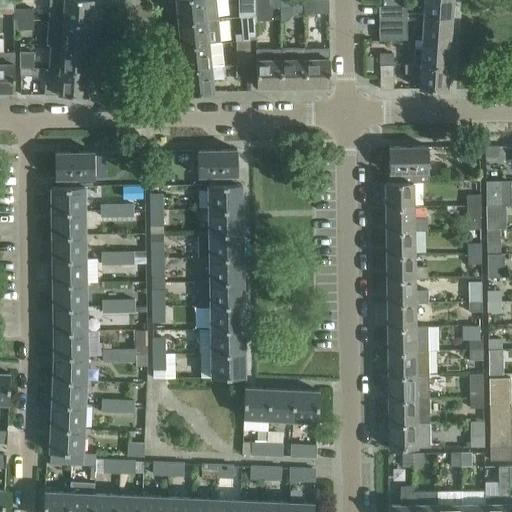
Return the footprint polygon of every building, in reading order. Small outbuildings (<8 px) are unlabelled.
[(50,0),(49,20),(90,23),(92,0),(50,0)] [(216,0),(176,0),(178,21),(206,19),(218,18),(216,0)] [(279,0),(255,0),(255,8),(256,18),(256,20),(271,20),(271,7),(280,6),(279,0)] [(304,0),(279,0),(280,6),(292,6),(292,11),(304,11),(304,0)] [(304,0),(304,11),(304,12),(329,12),(328,0),(304,0)] [(424,0),(424,16),(451,17),(452,0),(424,0)] [(383,5),(379,5),(379,16),(403,16),(407,15),(407,5),(403,5),(402,5),(383,5)] [(19,18),(32,18),(32,8),(19,8),(19,18)] [(403,16),(379,16),(379,27),(403,27),(407,27),(407,15),(403,16)] [(450,41),(451,17),(424,16),(422,39),(450,41)] [(33,28),(32,19),(32,18),(19,18),(19,28),(33,28)] [(206,19),(178,21),(181,45),(220,42),(218,18),(206,19)] [(89,47),(90,23),(49,20),(47,44),(51,44),(89,47)] [(414,48),(413,63),(420,63),(448,65),(450,41),(422,39),(421,48),(414,48)] [(181,45),(183,69),(211,66),(223,64),(220,42),(181,45)] [(237,42),(237,66),(250,65),(250,42),(237,42)] [(51,44),(50,68),(87,71),(89,47),(51,44)] [(256,49),(257,86),(281,86),(281,48),(256,49)] [(281,86),(305,86),(305,48),(281,48),(281,86)] [(305,86),(330,85),(329,48),(305,48),(305,86)] [(14,52),(0,52),(0,90),(14,90),(14,52)] [(20,52),(20,67),(33,67),(33,52),(20,52)] [(393,53),(379,53),(380,64),(393,64),(393,53)] [(446,90),(448,65),(420,63),(413,63),(404,64),(405,75),(420,74),(419,88),(446,90)] [(223,64),(211,66),(183,69),(185,94),(213,91),(212,80),(225,78),(223,64)] [(393,88),(393,64),(380,64),(380,89),(393,88)] [(250,77),(250,65),(237,66),(237,77),(250,77)] [(20,67),(20,77),(33,77),(33,67),(20,67)] [(86,95),(87,71),(50,68),(48,94),(58,93),(86,95)] [(479,156),(479,145),(466,146),(466,156),(479,156)] [(498,156),(498,145),(485,145),(485,156),(498,156)] [(389,182),(413,181),(428,181),(428,146),(389,146),(389,182)] [(198,150),(198,175),(216,175),(216,183),(236,184),(236,174),(237,174),(237,149),(198,150)] [(94,152),(54,152),(55,177),(56,177),(56,186),(76,185),(76,177),(94,176),(94,152)] [(503,180),(486,180),(486,205),(499,205),(499,204),(503,204),(503,180)] [(413,206),(413,181),(389,182),(385,182),(385,206),(413,206)] [(242,208),(241,183),(236,184),(216,183),(208,184),(208,208),(242,208)] [(142,184),(122,184),(122,198),(142,197),(142,184)] [(84,185),(76,185),(56,186),(51,186),(51,210),(84,210),(84,185)] [(150,193),(150,209),(162,209),(162,193),(150,193)] [(480,195),(467,195),(467,205),(480,205),(480,195)] [(117,215),(117,203),(101,204),(101,216),(117,215)] [(133,215),(132,209),(132,203),(117,203),(117,215),(133,215)] [(480,205),(467,205),(467,215),(480,215),(480,205)] [(499,205),(486,205),(486,215),(499,215),(499,205)] [(386,230),(413,230),(423,230),(423,218),(413,218),(413,206),(385,206),(386,230)] [(242,208),(208,208),(209,232),(242,232),(242,208)] [(163,225),(162,209),(150,209),(151,225),(163,225)] [(85,234),(84,210),(51,210),(52,234),(85,234)] [(499,229),(486,229),(487,243),(487,253),(500,253),(499,229)] [(386,254),(414,254),(413,230),(386,230),(386,254)] [(197,257),(209,256),(242,256),(242,232),(209,232),(197,233),(197,257)] [(85,258),(85,234),(52,234),(52,258),(85,258)] [(151,241),(151,257),(163,257),(163,241),(151,241)] [(481,243),(467,243),(468,253),(481,253),(481,243)] [(118,263),(117,251),(102,251),(102,263),(118,263)] [(133,263),(133,257),(133,251),(117,251),(118,263),(133,263)] [(481,253),(468,253),(468,263),(481,263),(481,253)] [(500,253),(487,253),(487,263),(487,277),(500,277),(504,277),(504,253),(500,253)] [(387,278),(414,278),(424,278),(424,266),(414,266),(414,254),(386,254),(387,278)] [(242,256),(209,256),(210,280),(243,280),(242,256)] [(163,273),(163,257),(151,257),(151,273),(163,273)] [(52,258),(52,282),(86,282),(85,258),(52,258)] [(414,278),(387,278),(387,302),(415,302),(424,302),(424,290),(414,290),(414,278)] [(210,280),(197,281),(197,304),(210,304),(243,304),(243,280),(210,280)] [(481,281),(468,281),(468,291),(468,301),(482,301),(481,291),(481,281)] [(86,306),(86,282),(52,282),(53,306),(86,306)] [(152,289),(152,305),(164,305),(164,289),(152,289)] [(501,290),(487,290),(487,291),(488,301),(501,301),(501,291),(501,290)] [(103,311),(118,311),(118,299),(102,299),(103,311)] [(118,299),(118,311),(134,311),(134,299),(118,299)] [(482,301),(468,301),(468,311),(482,311),(482,301)] [(501,301),(488,301),(488,311),(501,311),(501,301)] [(387,302),(387,326),(415,326),(415,302),(387,302)] [(243,304),(210,304),(210,328),(244,328),(243,304)] [(152,305),(152,321),(164,321),(164,305),(152,305)] [(53,306),(53,331),(86,330),(86,306),(53,306)] [(387,326),(388,350),(428,350),(427,326),(415,326),(387,326)] [(478,326),(462,327),(462,338),(478,337),(478,326)] [(210,328),(211,352),(244,352),(244,328),(210,328)] [(87,355),(86,330),(53,331),(53,354),(53,356),(87,355)] [(153,337),(153,353),(165,353),(165,337),(153,337)] [(482,339),(469,339),(469,349),(482,349),(482,339)] [(501,339),(488,339),(488,349),(502,349),(501,339)] [(135,360),(135,354),(135,348),(119,349),(119,361),(135,360)] [(119,361),(119,349),(103,349),(103,361),(119,361)] [(482,349),(469,349),(469,359),(482,359),(482,349)] [(502,359),(502,349),(488,349),(488,359),(502,359)] [(388,374),(428,374),(428,350),(388,350),(388,374)] [(244,352),(211,352),(211,377),(244,376),(244,352)] [(165,369),(165,353),(153,353),(153,369),(165,369)] [(53,356),(52,379),(86,380),(87,355),(53,356)] [(10,373),(0,372),(0,402),(8,403),(10,373)] [(483,373),(469,373),(470,387),(470,397),(483,397),(483,387),(483,373)] [(388,398),(416,398),(429,398),(428,374),(388,374),(388,398)] [(489,377),(489,389),(510,388),(510,377),(489,377)] [(85,403),(86,380),(52,379),(51,402),(85,403)] [(243,417),(268,418),(269,388),(244,387),(243,417)] [(268,418),(292,419),(294,389),(269,388),(268,418)] [(510,400),(510,388),(489,389),(489,400),(510,400)] [(317,420),(319,390),(294,389),(292,419),(317,420)] [(483,397),(470,397),(470,407),(483,407),(483,397)] [(102,410),(118,411),(118,399),(102,398),(102,410)] [(388,398),(389,422),(429,422),(429,398),(416,398),(388,398)] [(134,400),(118,399),(118,411),(134,412),(134,400)] [(489,400),(489,412),(511,412),(510,400),(489,400)] [(51,402),(50,426),(83,428),(85,403),(51,402)] [(511,424),(511,412),(489,412),(489,424),(511,424)] [(483,421),(470,421),(470,435),(471,446),(484,446),(484,435),(483,421)] [(429,446),(429,422),(389,422),(389,447),(429,446)] [(489,424),(489,436),(511,435),(511,424),(489,424)] [(82,452),(83,428),(50,426),(49,451),(52,451),(67,452),(82,452)] [(489,436),(490,447),(511,447),(511,435),(489,436)] [(252,453),(266,454),(267,442),(252,441),(252,453)] [(143,455),(144,443),(128,442),(127,454),(143,455)] [(282,443),(267,442),(266,454),(282,455),(282,443)] [(315,456),(316,446),(316,444),(291,444),(291,455),(315,456)] [(511,459),(511,447),(490,447),(490,459),(511,459)] [(67,463),(67,452),(52,451),(52,462),(67,463)] [(82,464),(82,452),(67,452),(67,463),(82,464)] [(422,452),(412,453),(412,466),(423,465),(422,452)] [(460,452),(451,452),(451,465),(460,465),(460,452)] [(460,452),(460,465),(471,465),(471,452),(460,452)] [(412,453),(403,453),(403,466),(412,466),(412,453)] [(104,471),(119,472),(119,460),(104,459),(104,471)] [(134,460),(119,460),(119,472),(134,472),(134,460)] [(168,462),(153,461),(153,473),(168,474),(168,462)] [(183,463),(168,462),(168,474),(183,475),(183,463)] [(201,475),(216,476),(217,464),(202,463),(201,475)] [(232,465),(217,464),(216,476),(231,477),(232,465)] [(485,493),(484,511),(509,511),(508,478),(508,465),(498,465),(499,493),(485,493)] [(250,478),(265,478),(266,466),(251,466),(250,478)] [(281,467),(266,466),(265,478),(280,479),(281,467)] [(315,468),(290,467),(290,479),(314,480),(315,468)] [(69,492),(68,511),(92,511),(94,493),(94,482),(70,481),(69,492)] [(413,485),(400,485),(400,504),(388,504),(388,511),(412,511),(413,490),(413,485)] [(461,511),(484,511),(485,493),(485,489),(461,490),(461,503),(461,511)] [(68,511),(69,492),(44,490),(43,511),(68,511)] [(437,511),(437,490),(413,490),(412,511),(437,511)] [(461,490),(437,490),(437,511),(461,511),(461,503),(461,490)] [(117,511),(118,494),(94,493),(92,511),(117,511)] [(141,511),(142,495),(118,494),(117,511),(141,511)] [(166,511),(167,496),(142,495),(141,511),(166,511)] [(190,511),(191,497),(167,496),(166,511),(190,511)] [(214,511),(215,498),(191,497),(190,511),(214,511)] [(239,511),(240,499),(215,498),(214,511),(239,511)] [(263,511),(264,500),(240,499),(239,511),(263,511)] [(288,511),(289,501),(264,500),(263,511),(288,511)] [(313,511),(314,502),(289,501),(288,511),(313,511)]
